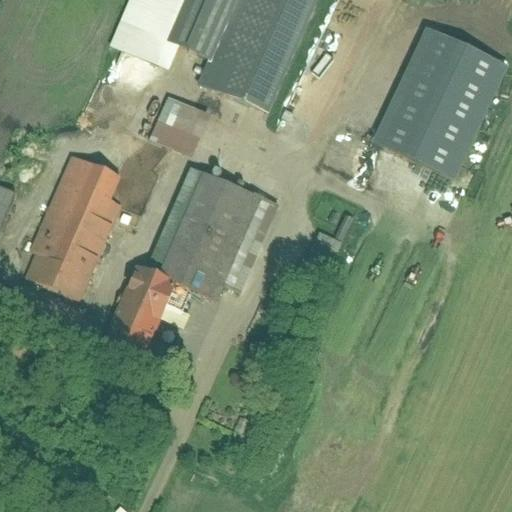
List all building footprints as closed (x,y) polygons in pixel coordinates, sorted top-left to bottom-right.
[(131,0),(109,56),(200,94),(262,120),(311,0),(131,0)] [(198,119),(167,104),(150,136),(182,152),(198,119)] [(257,190),(198,166),(152,278),(138,272),(104,352),(143,368),(172,299),(206,313),(257,190)] [(84,189),(63,180),(21,282),(85,308),(126,210),(112,204),(121,182),(92,170),(84,189)] [(298,270),(321,281),(335,250),(312,239),(298,270)]
